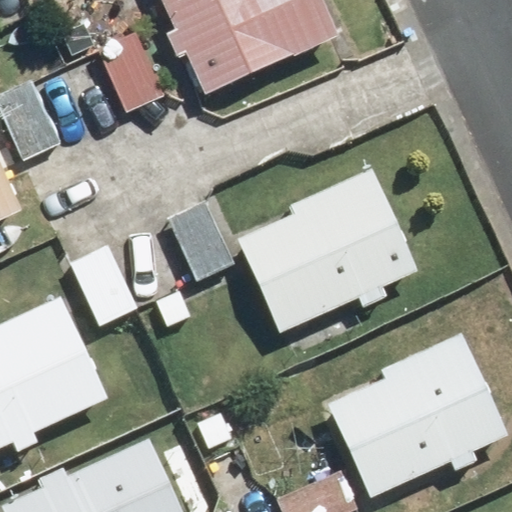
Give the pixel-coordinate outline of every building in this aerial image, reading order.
[(153,0),(171,38),(164,42),(174,64),(182,60),(201,103),(333,44),(312,0),(153,0)] [(132,38),(90,57),(120,124),(162,104),(132,38)] [(32,81),(0,95),(0,124),(19,167),(62,148),(32,81)] [(0,228),(20,219),(0,176),(0,228)] [(288,224),(232,248),(274,343),(355,307),(359,314),(384,303),(380,296),(413,281),(366,177),(283,213),(288,224)] [(204,206),(164,222),(188,286),(228,271),(204,206)] [(109,251),(69,266),(94,331),(133,315),(109,251)] [(0,454),(9,450),(14,460),(34,451),(29,441),(104,407),(56,303),(0,329),(0,454)] [(378,387),(321,412),(364,507),(448,469),(452,478),(471,469),(467,461),(504,444),(457,340),(373,378),(378,387)] [(38,496),(0,511),(174,511),(145,447),(64,484),(59,475),(33,486),(38,496)] [(270,500),(275,511),(357,511),(360,511),(341,468),(270,500)]
